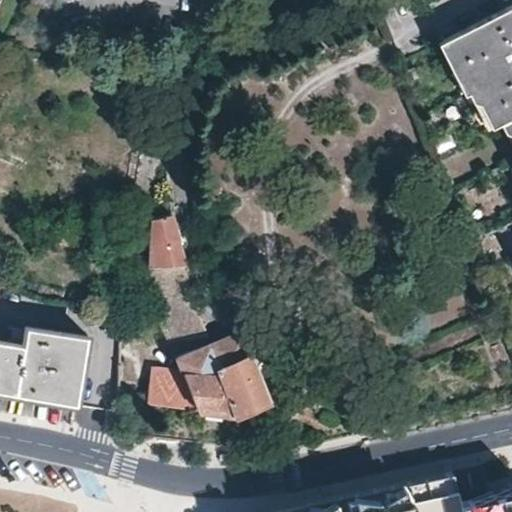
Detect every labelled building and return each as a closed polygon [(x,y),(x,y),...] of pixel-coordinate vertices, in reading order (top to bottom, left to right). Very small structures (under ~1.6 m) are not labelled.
[(509,117),(511,123),(511,4),(442,39),(468,91),(477,87),(495,124),(509,117)] [(155,203),(153,218),(170,214),(168,199),(155,203)] [(149,258),(150,272),(151,289),(153,305),(168,341),(207,336),(197,311),(184,268),(170,214),(153,218),(149,258)] [(21,342),(0,338),(0,390),(75,403),(86,334),(23,324),(21,342)] [(268,400),(261,383),(243,339),(239,330),(228,335),(210,343),(174,357),(181,373),(188,391),(196,410),(229,414),(235,415),(268,400)] [(145,402),(158,404),(196,410),(188,391),(181,373),(174,372),(150,369),(145,402)] [(299,407),(315,401),(294,388),(285,393),(290,405),(299,407)] [(452,470),(307,502),(309,511),(330,511),(455,484),(452,470)] [(455,484),(330,511),(461,511),(459,499),(455,484)] [(511,511),(511,488),(472,497),(459,499),(461,511),(511,511)] [(309,511),(307,502),(261,511),(309,511)]
